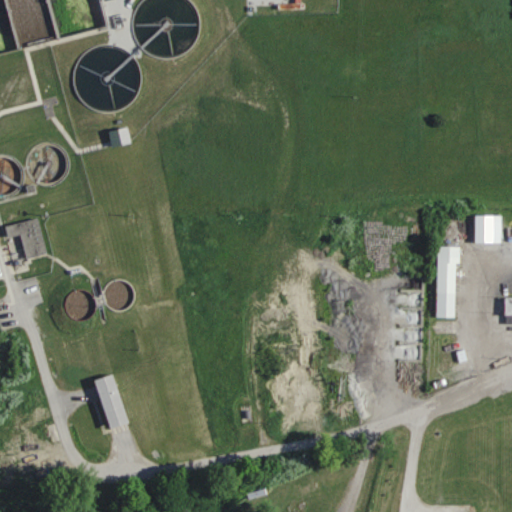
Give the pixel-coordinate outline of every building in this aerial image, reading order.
[(502,215),(475,215),(475,242),(502,242),(502,215)] [(40,218),(6,225),(8,238),(22,235),(27,258),(47,254),(40,218)] [(437,316),(457,317),(458,246),(438,246),(437,316)] [(94,296),(77,290),(69,313),(86,319),(94,296)] [(110,428),(129,422),(115,373),(96,378),(110,428)] [(242,405),(242,422),(254,422),(254,405),(242,405)]
